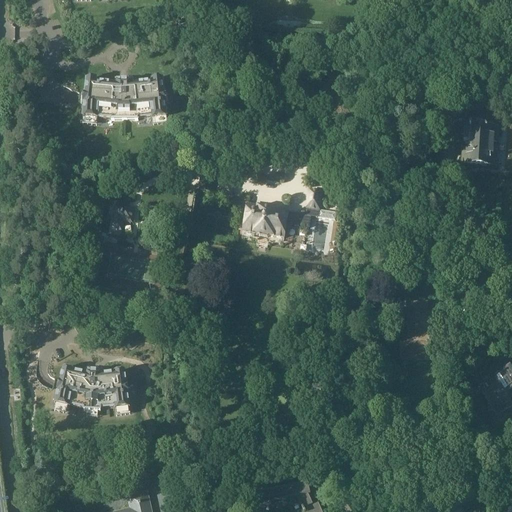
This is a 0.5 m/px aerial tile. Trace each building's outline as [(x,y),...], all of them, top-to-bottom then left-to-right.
[(83,119),(97,120),(98,120),(98,119),(111,120),(111,121),(138,122),(138,120),(152,119),(152,120),(166,118),(167,118),(165,105),(167,105),(167,104),(166,95),(166,94),(164,94),(163,80),(160,80),(160,79),(155,79),(154,81),(152,81),(152,83),(147,84),(141,84),(133,85),(133,82),(116,82),(116,85),(108,84),(102,84),(97,83),(97,81),(95,81),(95,80),(90,79),(89,80),(87,80),(85,95),(84,95),(83,105),(84,105),(83,119)] [(471,118),(451,117),(450,129),(462,130),(461,135),(464,136),(464,142),(469,142),(469,150),(463,149),(462,165),(496,167),(497,152),(492,151),(492,143),(497,144),(498,128),(481,127),(482,123),(479,120),(471,120),(471,118)] [(429,135),(429,122),(417,122),(417,135),(429,135)] [(305,216),(288,213),(286,225),(309,228),(310,217),(335,221),(336,214),(319,212),(322,193),(308,191),(305,216)] [(283,239),(286,225),(288,213),(247,207),(243,233),(283,239)] [(116,209),(112,231),(121,232),(123,222),(131,223),(132,212),(116,209)] [(468,301),(473,301),(474,294),(456,294),(456,300),(461,300),(461,305),(468,305),(468,301)] [(431,304),(408,304),(408,344),(401,344),(401,360),(430,360),(430,346),(431,346),(431,343),(427,343),(427,315),(431,315),(431,304)] [(482,392),(488,402),(488,412),(494,412),(497,417),(511,408),(511,403),(506,393),(511,389),(511,365),(495,376),(494,385),(482,392)] [(63,369),(55,406),(56,406),(69,409),(70,409),(70,407),(84,410),(84,412),(87,412),(98,412),(101,413),(101,411),(115,409),(115,411),(116,411),(130,410),(130,409),(125,372),(114,373),(115,375),(103,376),(103,373),(86,372),(85,372),(85,375),(74,373),(74,371),(63,369)] [(202,476),(197,468),(192,470),(197,479),(202,476)] [(259,508),(271,506),(271,503),(297,498),(302,509),(303,511),(322,511),(319,505),(314,507),(308,496),(311,495),(308,484),(256,493),(259,508)] [(149,511),(146,495),(129,499),(132,511),(129,511),(149,511)]
